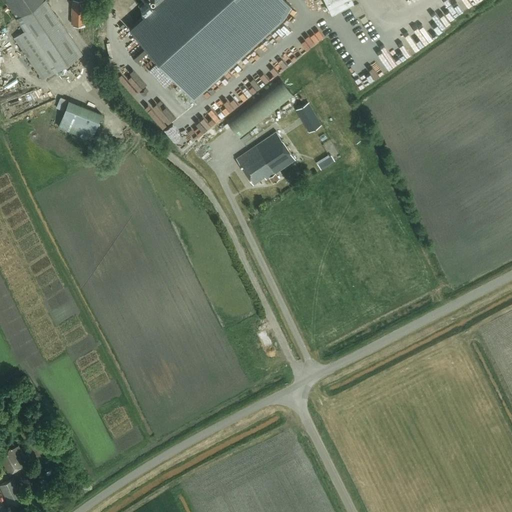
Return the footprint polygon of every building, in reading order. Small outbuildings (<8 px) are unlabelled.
[(43,80),(83,54),(46,0),(4,0),(18,18),(18,17),(27,29),(14,37),(43,80)] [(72,0),(72,25),(84,25),(83,0),(72,0)] [(151,0),(156,5),(130,29),(193,99),(283,17),(291,5),(286,0),(151,0)] [(324,0),(331,14),(353,3),(351,0),(324,0)] [(363,14),(358,4),(350,8),(354,19),(363,14)] [(455,27),(456,15),(457,7),(450,7),(450,5),(440,4),(439,26),(455,27)] [(430,24),(426,27),(423,23),(420,25),(431,41),(440,34),(435,28),(434,29),(430,24)] [(364,86),(415,54),(411,49),(408,51),(404,46),(386,58),(383,51),(369,60),(375,70),(360,79),(364,86)] [(240,138),(294,95),(280,78),(226,121),(240,138)] [(91,140),(102,113),(61,97),(57,108),(64,111),(58,127),(91,140)] [(296,108),(308,130),(321,123),(309,101),(296,108)] [(275,172),(295,159),(277,131),(237,158),(254,182),(265,175),(267,178),(270,176),(274,182),(279,178),(275,172)] [(244,142),(252,135),(249,131),(241,138),(244,142)] [(329,157),(318,163),(321,169),(333,162),(329,157)] [(10,473),(24,464),(20,457),(24,454),(18,444),(10,448),(2,453),(3,455),(0,457),(10,473)] [(34,509),(44,502),(37,489),(28,493),(29,497),(25,499),(14,478),(0,484),(0,486),(10,506),(13,511),(32,503),(34,509)]
